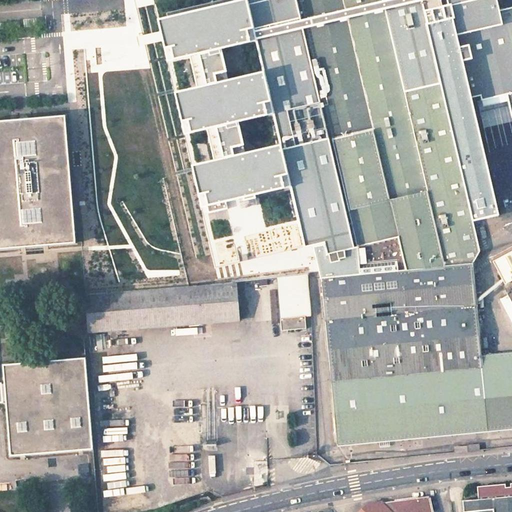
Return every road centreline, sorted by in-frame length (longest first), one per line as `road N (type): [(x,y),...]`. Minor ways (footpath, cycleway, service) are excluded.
road 1 (tertiary): [(234,511),(511,463)]
road 2 (unknown): [(458,0),(492,60),(511,127)]
